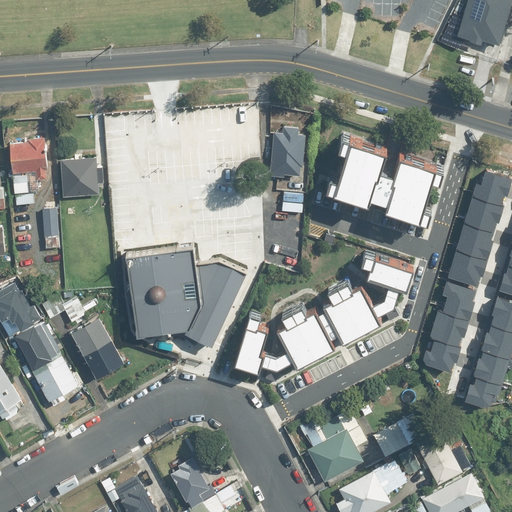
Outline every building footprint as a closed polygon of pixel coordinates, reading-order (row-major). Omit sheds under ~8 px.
[(511,0),(466,0),(457,29),(483,38),(483,36),(500,42),(511,6),(511,0)] [(283,130),(275,130),(272,172),(284,173),(284,169),(299,170),(302,133),(297,133),(298,127),(283,126),(283,130)] [(213,191),(223,181),(233,192),(248,178),(238,167),(248,158),(226,135),(192,168),(213,191)] [(36,178),(47,177),(46,139),(44,139),(44,136),(31,136),(31,139),(11,140),(12,170),(14,170),(14,191),(16,191),(16,203),(35,203),(35,191),(32,191),(31,170),(36,169),(36,178)] [(431,227),(449,172),(414,161),(408,178),(392,173),(397,156),(363,145),(346,200),(380,211),(383,203),(401,209),(398,217),(431,227)] [(75,150),(75,157),(62,157),(63,194),(99,193),(97,156),(83,156),(83,150),(75,150)] [(476,177),(473,188),(503,197),(505,190),(507,191),(511,174),(486,167),(483,179),(476,177)] [(473,188),(465,215),(494,223),(496,215),(500,216),(505,198),(503,197),(473,188)] [(216,192),(208,198),(221,213),(228,207),(216,192)] [(259,201),(236,201),(236,237),(259,237),(259,201)] [(58,232),(57,206),(43,206),(44,232),(58,232)] [(493,225),(465,216),(457,243),(489,252),(494,234),(490,233),(493,225)] [(196,240),(128,250),(140,329),(192,322),(188,331),(214,343),(248,269),(224,257),(199,259),(196,240)] [(457,244),(449,271),(477,279),(480,270),(483,271),(489,253),(457,244)] [(398,285),(394,301),(382,307),(372,288),(363,292),(359,282),(338,293),(343,302),(335,306),(336,309),(327,314),(325,311),(317,315),(312,306),(292,316),(297,326),(288,330),(298,349),(287,355),(272,352),(277,331),(267,329),(269,320),(258,317),(247,366),(268,371),(269,364),(289,368),(304,361),(307,367),(344,348),(342,343),(351,338),(354,343),(391,324),(387,318),(402,311),(409,289),(418,291),(424,270),(376,256),(372,267),(381,270),(378,279),(398,285)] [(511,297),(511,268),(508,267),(505,276),(502,275),(496,293),(511,297)] [(453,294),(449,310),(475,317),(482,291),(451,282),(448,293),(453,294)] [(18,286),(4,293),(8,299),(22,292),(18,286)] [(72,321),(75,319),(77,323),(87,318),(85,314),(88,313),(78,294),(65,301),(61,292),(43,301),(51,317),(66,309),(72,321)] [(22,329),(45,316),(35,298),(12,310),(22,329)] [(511,301),(497,298),(492,323),(511,327),(511,301)] [(435,334),(442,336),(462,342),(465,332),(470,333),(475,317),(449,310),(442,308),(435,334)] [(102,313),(72,329),(96,375),(126,359),(102,313)] [(34,367),(63,352),(45,316),(22,329),(16,332),(34,367)] [(511,332),(491,328),(490,333),(486,333),(482,352),(486,353),(511,359),(511,358),(511,332)] [(467,343),(462,342),(442,336),(438,349),(432,348),(428,362),(455,369),(456,364),(461,365),(467,343)] [(63,352),(34,367),(51,399),(52,398),(53,402),(81,387),(79,384),(80,384),(63,352)] [(505,385),(511,360),(485,354),(484,360),(479,359),(475,378),(505,385)] [(0,410),(4,416),(6,415),(8,417),(19,410),(17,408),(20,407),(16,400),(22,396),(1,363),(0,363),(0,410)] [(501,398),(503,386),(476,380),(474,387),(470,386),(466,404),(490,409),(493,396),(501,398)] [(313,443),(307,446),(325,479),(351,465),(355,471),(381,458),(377,451),(364,458),(356,444),(368,437),(352,407),(339,414),(345,426),(339,429),(333,417),(320,424),(318,418),(304,426),(313,443)] [(373,434),(385,455),(414,438),(403,417),(373,434)] [(442,427),(415,441),(437,482),(464,468),(442,427)] [(193,507),(217,492),(194,455),(177,465),(179,467),(172,472),(191,504),(193,507)] [(341,511),(344,511),(352,508),(354,511),(367,511),(393,498),(388,490),(408,479),(395,455),(340,485),(345,495),(336,500),(341,511)] [(417,511),(454,511),(469,504),(473,511),(489,511),(493,510),(471,470),(423,496),(425,501),(415,507),(417,511)] [(129,511),(160,511),(138,473),(115,486),(129,511)] [(193,507),(191,504),(187,506),(190,511),(228,511),(217,492),(193,507)] [(113,511),(108,501),(88,511),(113,511)]
